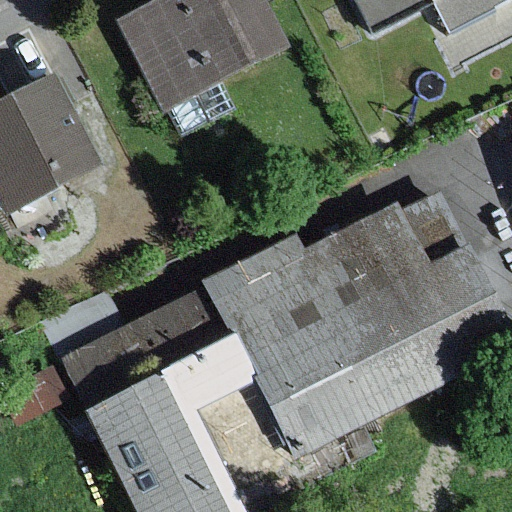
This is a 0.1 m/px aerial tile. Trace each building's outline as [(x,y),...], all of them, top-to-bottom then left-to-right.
[(261,0),(164,0),(114,27),(163,117),(220,88),(289,50),(261,0)] [(418,11),(412,0),(349,0),(368,36),(418,11)] [(511,0),(412,0),(418,11),(431,4),(446,35),(511,2),(511,0)] [(50,80),(0,106),(0,215),(3,220),(98,170),(50,80)] [(220,88),(163,117),(175,141),(233,111),(220,88)] [(235,374),(470,261),(436,191),(299,257),(290,239),(193,286),(196,295),(235,374)] [(511,351),(470,261),(235,374),(284,472),(362,433),(511,361),(511,351)] [(196,295),(60,363),(133,511),(260,511),(374,456),(362,433),(284,472),(235,374),(196,295)] [(49,371),(0,393),(0,394),(15,427),(64,404),(49,371)]
